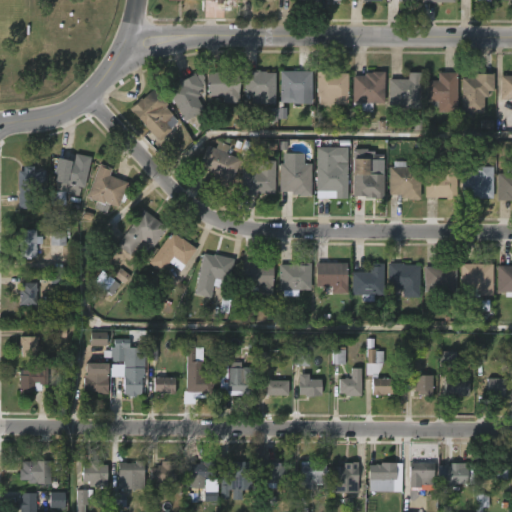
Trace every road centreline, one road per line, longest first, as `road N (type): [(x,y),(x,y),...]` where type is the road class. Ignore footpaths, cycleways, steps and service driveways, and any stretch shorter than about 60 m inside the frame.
road 1 (residential): [(0,427),(511,430)]
road 2 (residential): [(84,96),(173,190),(203,215),(242,228),(511,233)]
road 3 (tertiary): [(129,38),(511,36)]
road 4 (tertiary): [(0,124),(38,121),(84,96),(119,58),(140,0)]
